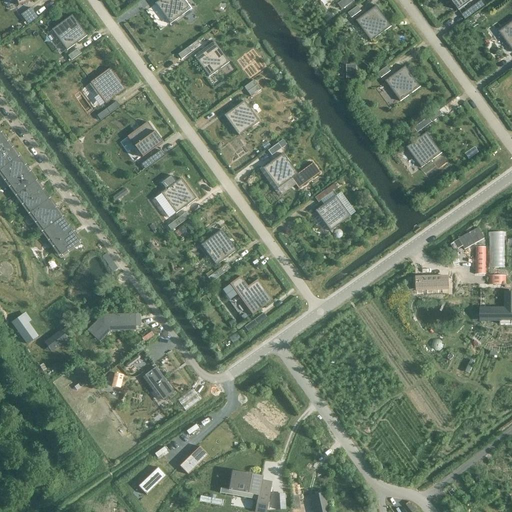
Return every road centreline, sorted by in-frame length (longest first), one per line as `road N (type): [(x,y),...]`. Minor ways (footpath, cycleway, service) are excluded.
road 1 (residential): [(0,100),(198,376),(228,377),(275,345)]
road 2 (residential): [(91,0),(320,313)]
road 3 (residential): [(320,313),(511,179)]
road 4 (residential): [(430,511),(369,477),(275,345)]
road 5 (residential): [(402,0),(511,151)]
road 6 (unknown): [(511,429),(413,497)]
